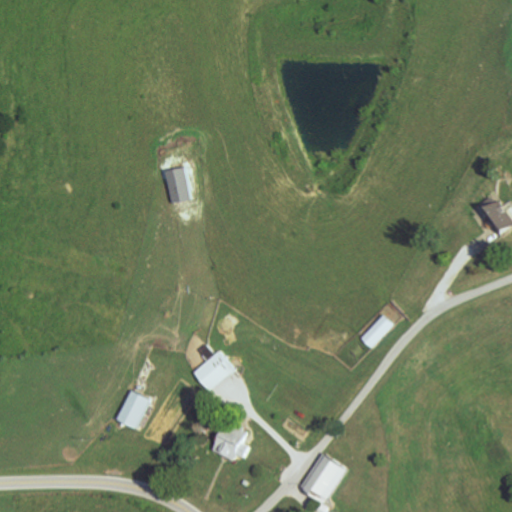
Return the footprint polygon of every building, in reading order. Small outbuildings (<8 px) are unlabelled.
[(177,201),(171,168),(190,165),(196,198),(177,201)] [(486,201),(490,208),(487,210),(502,230),(505,234),(511,228),(511,212),(502,199),(499,201),(495,195),(486,201)] [(387,313),(397,323),(376,345),(366,335),(387,313)] [(241,368),(226,349),(221,353),(212,342),(205,347),(215,359),(201,370),(216,388),(226,380),(241,368)] [(139,426),(154,398),(136,389),(122,417),(139,426)] [(239,459),(242,453),(248,456),(254,444),(247,441),(253,430),(249,428),(250,425),(245,423),(244,425),(232,419),(219,450),(239,459)] [(331,451),(308,484),(331,500),(354,467),(331,451)] [(323,511),(330,511),(333,506),(321,500),(317,508),(323,511)]
